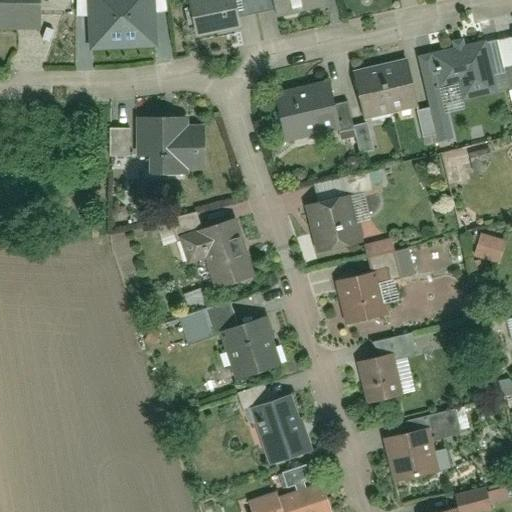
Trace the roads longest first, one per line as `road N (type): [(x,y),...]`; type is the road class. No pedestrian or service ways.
road 1 (residential): [(219,69),(256,132),(377,511)]
road 2 (residential): [(219,69),(481,0)]
road 3 (residential): [(0,83),(219,69)]
